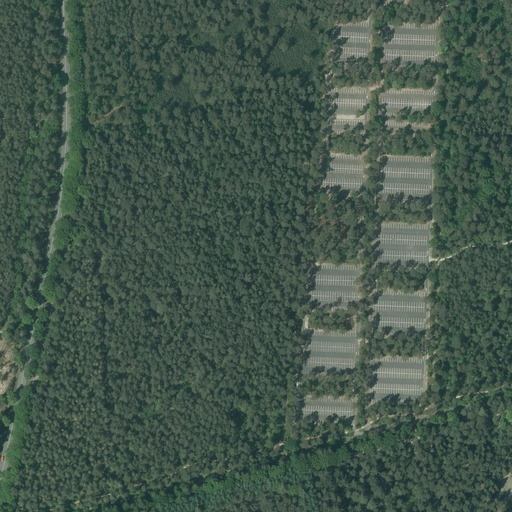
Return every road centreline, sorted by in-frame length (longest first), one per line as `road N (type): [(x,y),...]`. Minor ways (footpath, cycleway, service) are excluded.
road 1 (track): [(73,222),(99,264),(153,235),(303,186),(285,459),(355,439)]
road 2 (primary): [(0,468),(64,165),(63,0)]
road 3 (unknown): [(0,116),(24,123),(60,108),(82,124),(131,100),(139,88),(132,0)]
road 4 (track): [(82,511),(285,459)]
road 5 (track): [(438,260),(430,420)]
